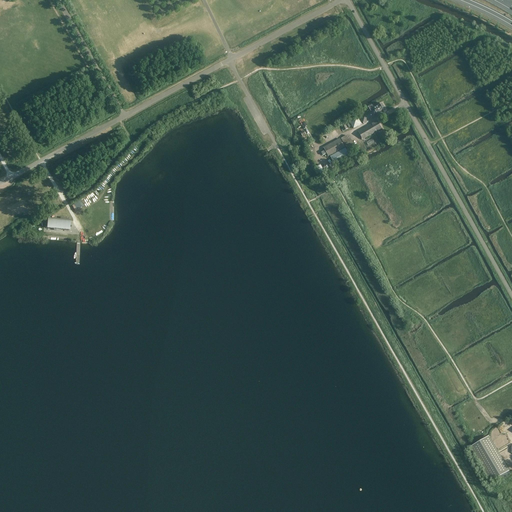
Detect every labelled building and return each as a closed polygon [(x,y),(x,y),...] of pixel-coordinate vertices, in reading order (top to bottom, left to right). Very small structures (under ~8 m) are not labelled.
[(386,111),(382,103),(374,108),(371,103),(368,105),(370,109),(359,116),(364,124),(386,111)] [(349,122),(353,129),(362,124),(357,117),(349,122)] [(377,121),(358,132),(362,140),(382,129),(377,121)] [(345,148),(346,149),(354,145),(350,137),(348,138),(347,135),(340,139),(345,147),(345,148)] [(345,147),(340,139),(324,148),(325,150),(321,152),(323,156),(327,153),(328,156),(345,147)] [(345,148),(330,156),(334,164),(350,156),(346,149),(345,148)] [(59,211),(45,219),(49,226),(63,218),(59,211)] [(488,436),(470,447),(491,482),(510,472),(488,436)]
